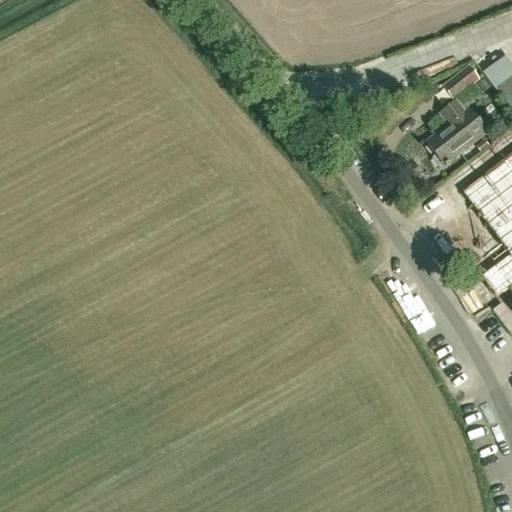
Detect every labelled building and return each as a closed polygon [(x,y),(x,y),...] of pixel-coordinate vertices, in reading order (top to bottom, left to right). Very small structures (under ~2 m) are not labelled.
[(468,67),(442,86),(453,100),(477,82),(468,67)] [(449,125),(426,142),(443,165),(487,133),(461,99),(441,114),(449,125)] [(493,143),(466,162),(478,179),(505,160),(493,143)] [(511,167),(508,171),(502,163),(463,193),(509,253),(480,277),(496,296),(510,285),(511,285),(511,284),(511,167)] [(451,219),(459,209),(441,194),(433,203),(451,219)]
